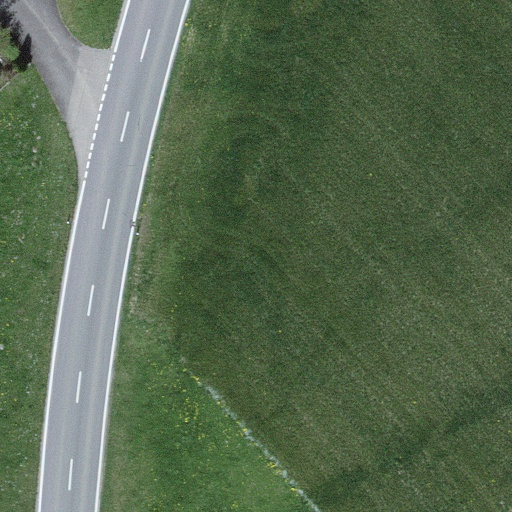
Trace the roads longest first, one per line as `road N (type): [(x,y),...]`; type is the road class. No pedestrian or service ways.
road 1 (tertiary): [(157,0),(99,243),(68,511)]
road 2 (track): [(0,20),(115,169)]
